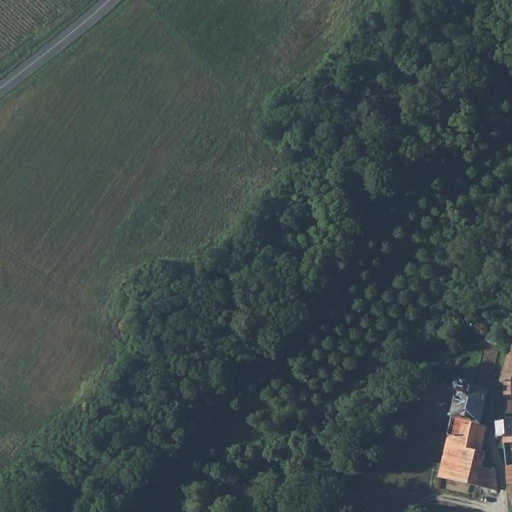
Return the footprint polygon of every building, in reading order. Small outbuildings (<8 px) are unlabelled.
[(496,328),(485,324),(483,326),(482,330),(496,335),(498,331),(497,331),(496,330),(496,328)] [(507,345),(510,335),(498,331),(496,335),(494,340),(507,345)] [(511,361),(503,382),(509,385),(511,384),(511,361)] [(446,443),(449,444),(442,472),(499,492),(498,470),(484,466),(489,451),(485,450),(491,426),(483,424),(491,388),(480,385),(481,382),(463,377),(458,393),(461,394),(446,443)] [(501,437),(507,437),(511,436),(511,420),(501,421),(501,437)]
